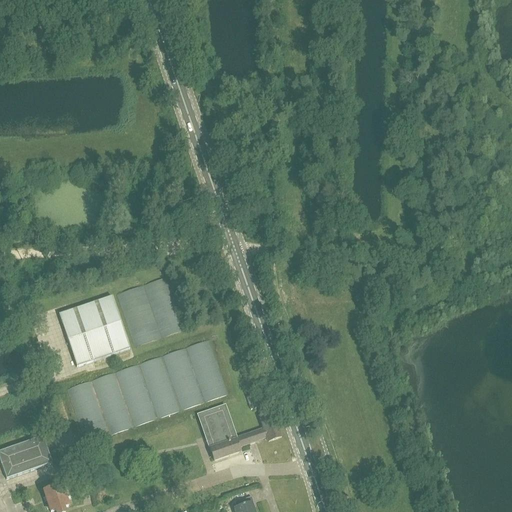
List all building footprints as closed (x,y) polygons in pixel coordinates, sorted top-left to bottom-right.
[(179,205),(181,209),(175,211),(178,220),(183,218),(184,222),(196,218),(190,201),(179,205)] [(171,278),(117,296),(135,347),(188,329),(171,278)] [(76,368),(129,350),(111,297),(59,315),(76,368)] [(86,444),(228,394),(209,341),(67,391),(86,444)] [(251,411),(256,409),(252,396),(247,398),(251,411)] [(225,407),(198,416),(209,449),(210,448),(214,461),(240,452),(239,448),(267,438),(268,443),(281,438),(277,425),(273,413),(260,418),(264,430),(236,439),(225,407)] [(52,464),(43,438),(0,452),(0,461),(7,480),(52,464)] [(63,511),(63,509),(68,507),(61,487),(44,493),(50,511),(54,511),(56,511),(63,511)] [(234,511),(254,511),(252,505),(254,504),(251,498),(235,504),(236,509),(234,510),(234,511)]
